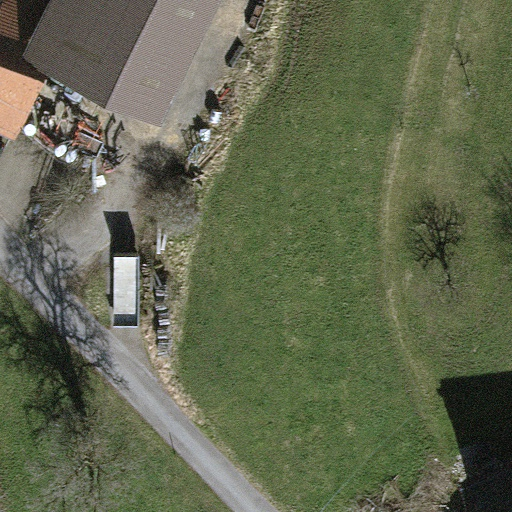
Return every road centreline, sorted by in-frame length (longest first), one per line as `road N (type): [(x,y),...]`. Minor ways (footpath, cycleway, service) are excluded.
road 1 (track): [(137,385),(121,312),(126,231),(244,0)]
road 2 (unclassified): [(0,251),(257,511)]
